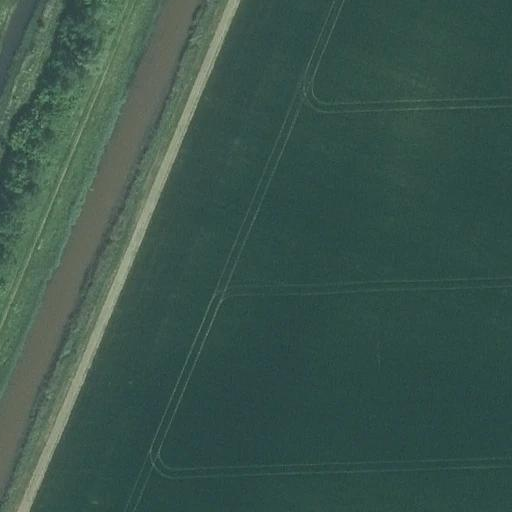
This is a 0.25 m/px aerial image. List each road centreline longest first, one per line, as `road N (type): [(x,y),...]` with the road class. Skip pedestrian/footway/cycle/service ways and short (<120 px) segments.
road 1 (track): [(0,324),(132,0)]
road 2 (track): [(0,152),(63,0)]
